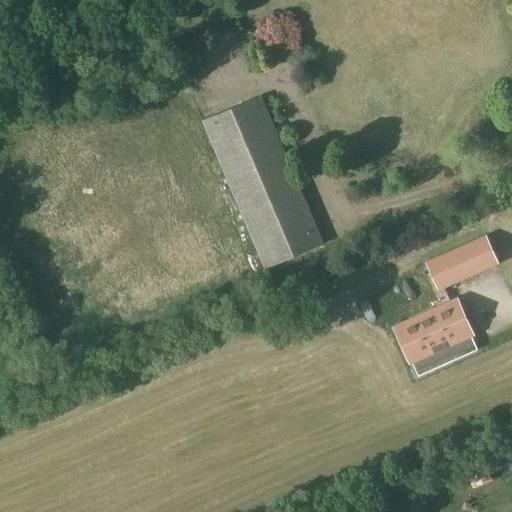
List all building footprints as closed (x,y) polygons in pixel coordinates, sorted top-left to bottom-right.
[(324,243),(262,96),(202,120),(262,269),(324,243)] [(480,123),(480,150),(511,151),(511,114),(490,114),(490,123),(480,123)] [(426,262),(439,290),(454,283),(497,264),(485,236),(441,256),(426,262)] [(466,335),(469,333),(456,304),(398,330),(411,359),(414,358),(419,367),(470,344),(466,335)] [(372,511),(409,511),(404,499),(372,511)]
